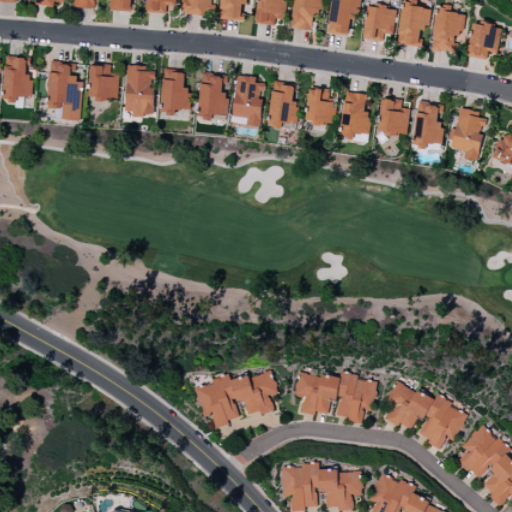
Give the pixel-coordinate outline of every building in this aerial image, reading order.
[(74,0),(74,8),(95,8),(94,0),(74,0)] [(110,0),(110,10),(129,11),(129,0),(110,0)] [(175,0),(147,0),(147,12),(175,12),(175,0)] [(181,0),(181,14),(204,15),(204,10),(212,11),(213,0),(181,0)] [(221,0),(221,19),(243,20),(243,0),(221,0)] [(284,19),(285,0),(257,0),(256,23),(275,25),(275,19),(284,19)] [(294,0),(291,28),(312,31),(314,13),(321,14),(323,0),(294,0)] [(360,0),(331,0),(328,33),(349,35),(350,19),(358,19),(360,0)] [(403,0),(397,44),(420,47),(423,31),(428,31),(431,9),(417,7),(418,1),(408,0),(403,0)] [(394,34),(397,8),(367,4),(364,39),(382,41),(383,33),(394,34)] [(438,5),(431,50),(458,54),(464,14),(451,12),(452,7),(438,5)] [(467,56),(486,59),(487,52),(497,53),(501,27),(473,22),(467,56)] [(32,97),(32,79),(30,79),(30,57),(5,57),(4,100),(16,100),(16,96),(32,97)] [(49,109),(61,109),(61,120),(81,121),(82,82),(74,82),(74,70),(75,70),(75,63),(50,62),(49,109)] [(118,99),(118,74),(110,74),(111,65),(91,64),(90,98),(118,99)] [(146,66),(127,65),(125,114),(143,115),(144,113),(153,113),(155,72),(145,71),(146,66)] [(189,110),(190,88),(183,87),(184,72),(164,70),(161,112),(173,113),(174,109),(189,110)] [(227,115),(228,93),(222,93),(222,84),(228,84),(228,75),(201,74),(199,117),(211,118),(211,114),(227,115)] [(232,116),(247,118),(246,124),(259,126),(264,83),(256,82),(256,77),(237,75),(232,116)] [(298,102),(292,101),(294,85),(274,83),(268,125),(281,126),(282,122),(296,124),(298,102)] [(333,125),(336,103),(328,102),(329,89),(310,87),(306,122),(333,125)] [(340,136),(354,138),(354,133),(365,134),(370,95),(346,92),(340,136)] [(406,136),(410,109),(401,108),(402,100),(382,98),(378,132),(406,136)] [(441,145),(444,123),(437,122),(438,113),(442,114),(443,105),(418,102),(412,145),(426,147),(426,143),(441,145)] [(477,161),(486,119),(478,117),(479,112),(460,108),(451,148),(465,151),(464,158),(477,161)] [(511,135),(511,139),(502,135),(493,158),(511,165),(511,135)] [(231,381),(237,403),(243,401),(247,415),(260,412),(260,415),(274,411),(270,396),(277,394),(272,371),(231,381)] [(298,373),(296,397),(303,397),(302,413),(314,415),(315,412),(329,413),(330,398),(339,399),(338,416),(348,417),(348,423),(363,424),(365,411),(374,411),(376,382),(358,380),(359,374),(342,373),(341,378),(298,373)] [(239,419),(229,377),(195,386),(202,417),(211,415),(214,426),(239,419)] [(467,414),(450,407),(452,402),(437,395),(435,399),(398,383),(383,417),(411,429),(417,416),(426,420),(420,434),(429,438),(427,443),(440,449),(445,437),(455,441),(467,414)] [(458,461),(477,479),(488,469),(489,470),(509,450),(483,425),(462,446),(467,452),(458,461)] [(491,470),(495,474),(484,485),(492,493),(489,497),(499,507),(509,497),(511,499),(511,462),(505,456),(491,470)] [(317,509),(316,463),(303,463),(303,467),(283,467),(283,497),(291,497),(292,509),(317,509)] [(361,470),(320,471),(321,492),(326,492),(327,507),(338,507),(339,511),(353,510),(353,496),(362,496),(361,470)] [(403,511),(414,485),(401,480),(400,481),(381,473),(370,500),(375,503),(371,511),(403,511)] [(450,511),(412,496),(405,511),(450,511)]
